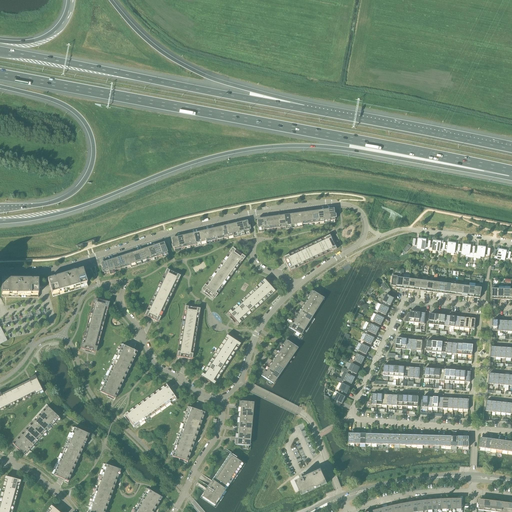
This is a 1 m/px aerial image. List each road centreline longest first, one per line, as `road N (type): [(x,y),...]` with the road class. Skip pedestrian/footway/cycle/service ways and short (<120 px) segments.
road 1 (motorway): [(0,221),(77,207),(216,155),(270,146),(511,171)]
road 2 (motorway): [(0,74),(511,171)]
road 3 (residential): [(0,271),(56,269),(193,225),(311,203),(350,205),(366,227)]
road 4 (residential): [(475,429),(358,419),(352,409),(402,302),(511,308)]
road 5 (motorway): [(303,109),(0,50)]
road 6 (motorway): [(0,86),(65,105),(86,125),(93,149),(87,175),(64,198),(0,208)]
road 7 (motorway): [(303,109),(171,59),(110,0)]
road 8 (motorway): [(511,149),(303,109)]
road 9 (residential): [(342,497),(310,422),(239,381)]
road 10 (residential): [(222,398),(202,395),(153,362),(118,298)]
road 11 (tertiary): [(342,497),(404,481),(473,477)]
road 12 (residential): [(511,242),(408,228),(380,235)]
road 13 (residential): [(347,511),(416,493),(473,491)]
